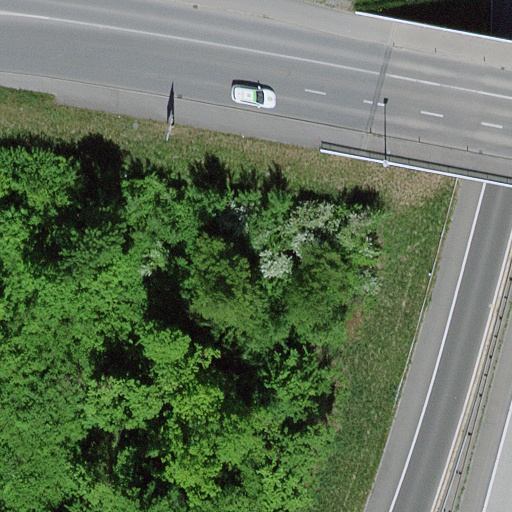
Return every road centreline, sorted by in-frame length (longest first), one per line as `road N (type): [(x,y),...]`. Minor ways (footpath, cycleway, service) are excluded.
road 1 (secondary): [(0,20),(511,110)]
road 2 (motorway): [(511,168),(408,511)]
